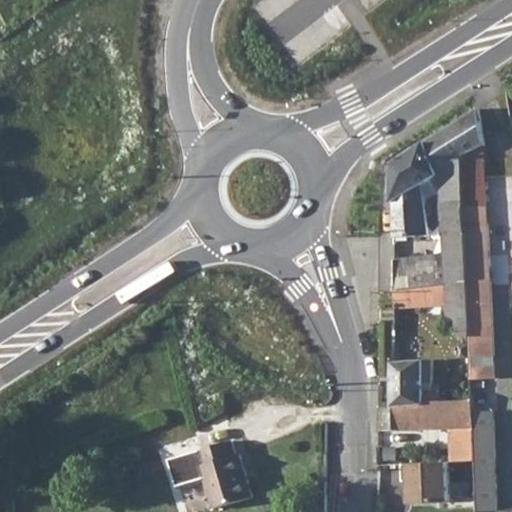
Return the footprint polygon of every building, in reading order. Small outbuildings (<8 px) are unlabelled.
[(479,108),(393,162),(394,202),(424,185),(431,181),(438,176),(443,190),(441,192),(441,202),(465,201),(463,155),(484,145),(479,108)] [(484,145),(463,155),(465,201),(466,205),(467,208),(489,207),(484,145)] [(438,176),(431,181),(439,192),(441,192),(443,190),(438,176)] [(424,185),(394,202),(395,236),(432,235),(427,203),(424,185)] [(465,201),(441,202),(444,234),(468,232),(467,208),(466,205),(465,201)] [(489,207),(467,208),(468,232),(470,281),(472,330),(473,358),(495,357),(489,207)] [(439,254),(395,259),(395,290),(470,281),(468,232),(444,234),(446,260),(447,269),(440,269),(439,261),(439,254)] [(470,281),(395,290),(396,305),(419,305),(423,308),(447,307),(448,330),(472,330),(470,281)] [(401,358),(394,358),(394,406),(426,405),(426,402),(442,401),(441,390),(426,391),(426,384),(433,384),(433,362),(426,363),(425,361),(401,361),(401,358)] [(394,406),(394,432),(455,430),(455,441),(451,440),(452,462),(477,461),(475,411),(474,401),(442,401),(426,402),(426,405),(394,406)] [(496,411),(475,411),(477,461),(477,469),(479,511),(500,511),(496,411)] [(234,440),(200,451),(204,465),(202,466),(214,509),(253,497),(241,454),(238,455),(234,440)] [(450,461),(403,463),(404,479),(410,480),(410,503),(450,502),(450,461)]
